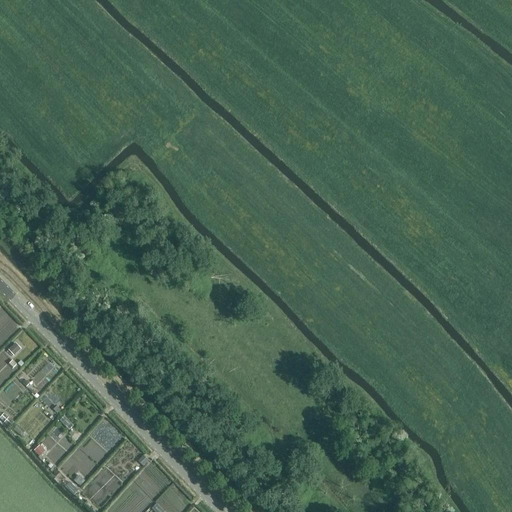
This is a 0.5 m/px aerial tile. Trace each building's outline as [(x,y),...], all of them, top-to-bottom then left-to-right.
[(15,356),(22,349),(16,342),(8,349),(15,356)] [(9,387),(0,394),(0,397),(7,406),(18,397),(9,387)] [(52,391),(48,395),(55,403),(60,400),(52,391)] [(60,419),(69,429),(74,425),(65,415),(60,419)] [(40,445),(34,450),(40,456),(46,451),(40,445)] [(61,483),(64,479),(55,471),(51,475),(61,483)] [(74,494),(79,489),(70,481),(66,486),(74,494)] [(158,503),(153,508),(156,511),(165,511),(158,503)]
